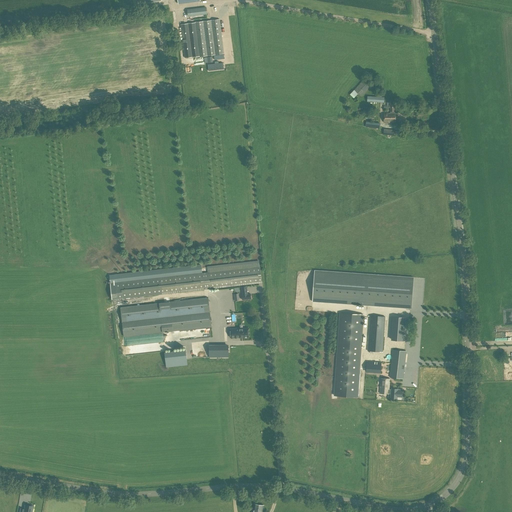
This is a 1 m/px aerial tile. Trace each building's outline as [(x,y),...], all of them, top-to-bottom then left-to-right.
[(188,10),(188,16),(192,15),(192,16),(207,14),(207,7),(188,10)] [(181,24),(181,26),(182,39),(178,40),(178,43),(183,43),(184,58),(199,56),(223,54),(219,19),(195,22),(195,23),(181,24)] [(218,61),(215,62),(215,64),(208,65),(209,71),(224,69),(223,63),(219,63),(218,61)] [(354,90),(361,97),(373,84),(365,77),(354,90)] [(381,94),(376,94),(376,97),(367,96),(367,101),(384,102),(384,97),(381,97),(381,94)] [(391,108),(391,113),(384,113),(384,122),(395,122),(395,113),(394,113),(394,104),(390,104),(390,105),(388,105),(388,102),(386,102),(386,105),(384,105),(384,108),(391,108)] [(160,273),(115,278),(117,298),(262,282),(260,266),(259,266),(258,261),(207,267),(208,272),(202,273),(202,268),(160,273)] [(411,308),(413,277),(315,270),(312,301),(411,308)] [(246,286),(241,286),(243,295),(242,295),(242,300),(251,298),(250,294),(248,294),(246,286)] [(208,298),(121,307),(122,322),(124,336),(190,329),(211,326),(208,298)] [(340,313),(334,395),(358,397),(364,314),(340,313)] [(383,352),(385,326),(385,317),(370,315),(367,351),(383,352)] [(393,317),(391,340),(407,341),(409,318),(393,317)] [(248,336),(248,328),(231,329),(231,337),(248,336)] [(209,345),(209,346),(209,357),(228,357),(228,344),(209,345)] [(166,367),(188,365),(186,350),(165,352),(166,367)] [(403,378),(406,351),(393,350),(390,377),(403,378)] [(381,362),(367,361),(366,372),(381,373),(381,362)] [(373,393),(374,378),(363,378),(363,393),(373,393)] [(380,393),(389,393),(389,389),(390,378),(381,378),(380,393)] [(391,389),(389,389),(389,393),(391,393),(390,398),(397,398),(397,396),(402,397),(403,390),(398,390),(398,388),(391,388),(391,389)] [(262,511),(264,505),(254,503),(252,511),(262,511)]
